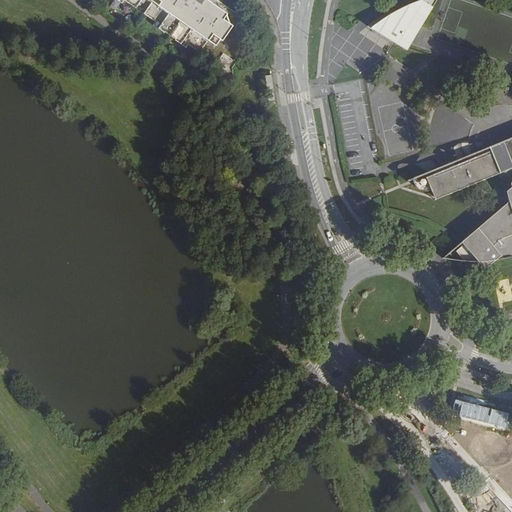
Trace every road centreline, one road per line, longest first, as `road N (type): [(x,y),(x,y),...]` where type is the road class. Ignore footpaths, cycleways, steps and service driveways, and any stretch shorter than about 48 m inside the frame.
road 1 (tertiary): [(286,0),(299,154),(343,282)]
road 2 (tertiary): [(377,264),(338,221),(321,180),(300,53),(306,0)]
road 3 (tertiary): [(342,357),(160,511)]
